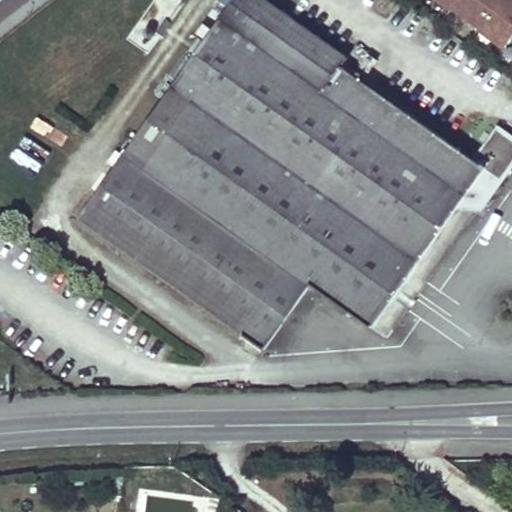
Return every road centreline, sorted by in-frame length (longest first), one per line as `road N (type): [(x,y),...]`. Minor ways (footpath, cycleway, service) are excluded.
road 1 (secondary): [(363,423),(0,432)]
road 2 (secondary): [(511,408),(363,423)]
road 3 (secondary): [(363,423),(511,432)]
